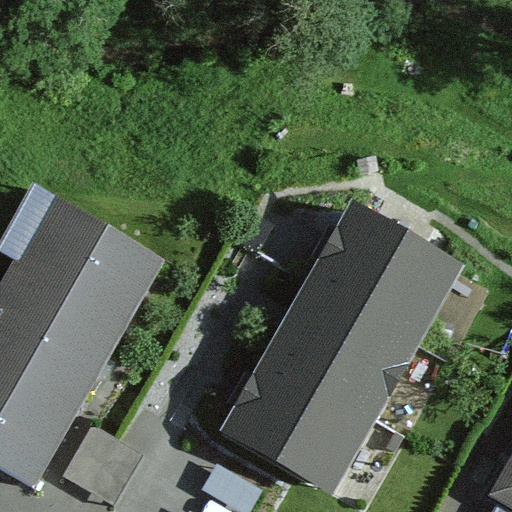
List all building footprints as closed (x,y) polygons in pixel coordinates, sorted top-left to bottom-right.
[(158,270),(60,215),(0,319),(0,467),(33,487),(158,270)] [(414,352),(455,280),(356,224),(315,295),(414,352)] [(373,423),(414,352),(315,295),(274,367),(373,423)] [(332,495),(373,423),(274,367),(233,439),(332,495)] [(95,425),(66,477),(117,504),(145,452),(95,425)]
